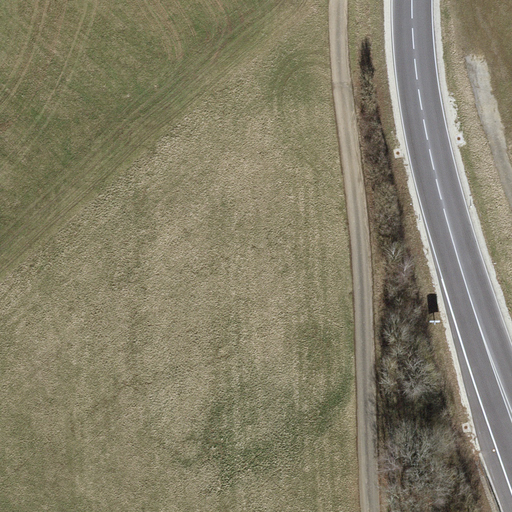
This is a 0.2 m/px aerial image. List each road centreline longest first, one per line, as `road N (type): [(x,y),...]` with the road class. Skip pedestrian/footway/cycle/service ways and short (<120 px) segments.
road 1 (track): [(372,511),(345,0)]
road 2 (primary): [(511,406),(439,182),(412,0)]
road 3 (track): [(476,54),(511,178)]
